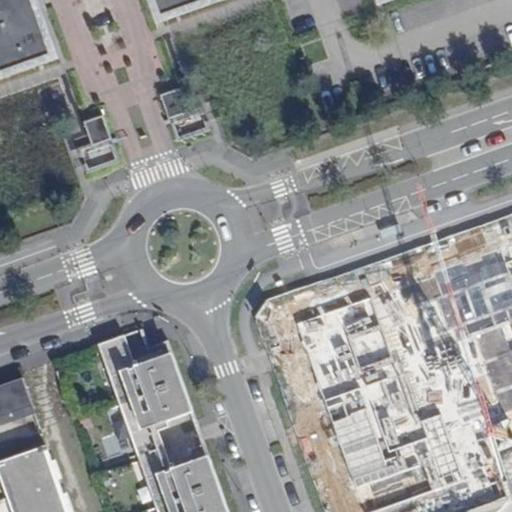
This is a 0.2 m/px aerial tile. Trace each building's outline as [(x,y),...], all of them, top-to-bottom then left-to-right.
[(0,0),(0,80),(55,62),(34,0),(0,0)] [(154,0),(163,24),(230,0),(154,0)] [(181,89),(161,96),(170,120),(189,113),(181,89)] [(104,116),(85,122),(94,146),(113,140),(104,116)] [(316,365),(370,346),(344,272),(290,291),(316,365)] [(120,383),(118,377),(152,365),(149,358),(133,364),(125,341),(102,349),(115,385),(120,383)] [(172,358),(152,365),(118,377),(120,383),(115,385),(133,436),(172,421),(193,414),(172,358)] [(0,388),(0,423),(34,411),(24,381),(0,388)] [(185,462),(169,468),(158,434),(174,429),(172,421),(133,436),(151,488),(156,486),(154,481),(188,469),(185,462)] [(70,511),(47,447),(0,463),(0,470),(6,488),(13,486),(17,494),(10,497),(15,511),(70,511)] [(227,511),(210,461),(188,469),(154,481),(156,486),(151,488),(159,511),(227,511)] [(13,486),(6,488),(10,497),(17,494),(13,486)]
